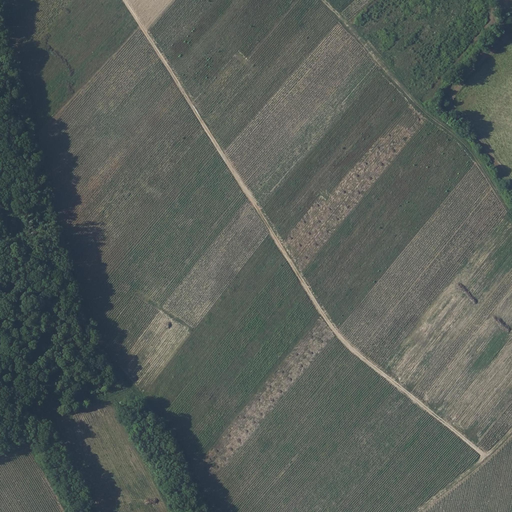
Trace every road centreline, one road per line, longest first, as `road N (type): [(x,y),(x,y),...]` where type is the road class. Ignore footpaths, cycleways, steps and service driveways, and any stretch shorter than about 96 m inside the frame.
road 1 (track): [(484,456),(328,324),(122,0)]
road 2 (track): [(320,0),(472,154),(511,212)]
road 3 (track): [(415,511),(511,428)]
